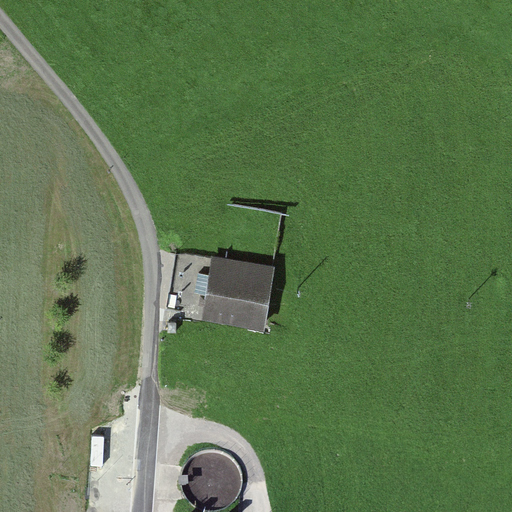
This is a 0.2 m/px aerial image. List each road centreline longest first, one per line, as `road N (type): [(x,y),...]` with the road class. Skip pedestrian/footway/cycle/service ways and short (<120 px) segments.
road 1 (track): [(0,18),(104,147),(144,228),(153,302),(143,511)]
road 2 (track): [(262,511),(252,466),(222,434),(182,431),(147,445)]
